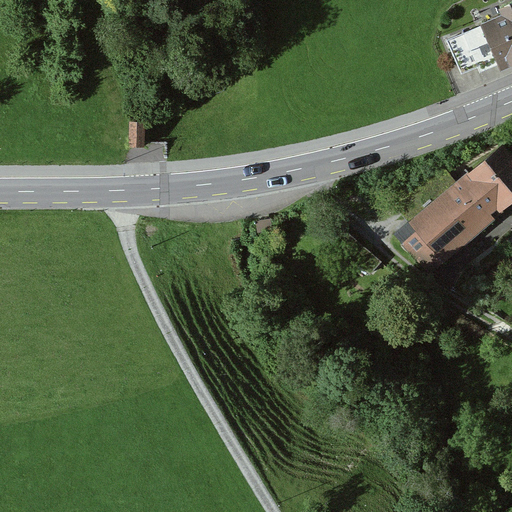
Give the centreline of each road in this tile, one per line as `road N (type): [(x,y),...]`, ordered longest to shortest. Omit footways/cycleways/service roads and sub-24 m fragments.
road 1 (secondary): [(511,100),(419,137),(233,182),(0,192)]
road 2 (track): [(307,168),(408,272),(511,337)]
